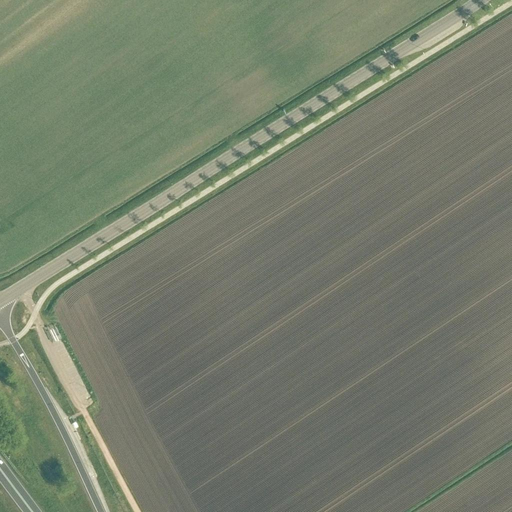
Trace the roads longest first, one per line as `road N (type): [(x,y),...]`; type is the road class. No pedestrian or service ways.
road 1 (tertiary): [(0,300),(479,0)]
road 2 (trunk): [(101,511),(0,318)]
